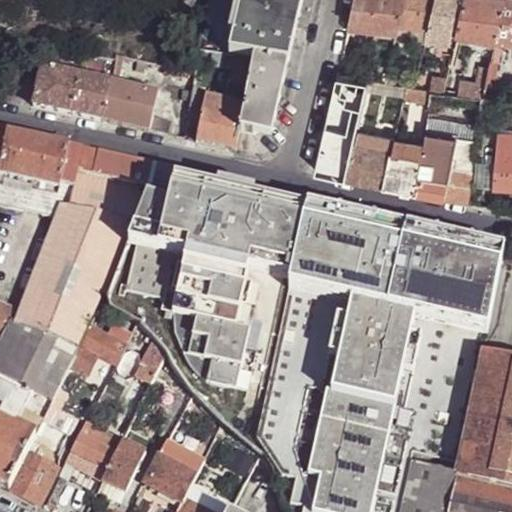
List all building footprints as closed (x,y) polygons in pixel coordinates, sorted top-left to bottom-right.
[(287,66),(301,0),(240,0),(228,55),(236,57),(252,60),(287,66)] [(354,0),(348,25),(397,31),(398,26),(403,0),(354,0)] [(434,0),(403,0),(398,26),(429,29),(434,0)] [(465,0),(434,0),(429,29),(426,41),(426,42),(456,46),(458,33),(465,0)] [(504,0),(465,0),(458,33),(495,40),(504,0)] [(511,0),(504,0),(495,40),(511,42),(511,0)] [(398,26),(397,31),(396,38),(426,41),(429,29),(398,26)] [(114,61),(113,67),(119,68),(121,58),(115,56),(114,61)] [(252,60),(236,57),(231,81),(247,84),(252,60)] [(270,141),(287,66),(252,60),(247,84),(243,106),(241,117),(238,133),(270,141)] [(142,72),(144,63),(136,61),(134,70),(142,72)] [(455,78),(452,94),(480,98),(482,98),(489,68),(481,66),(477,83),(455,78)] [(34,107),(101,121),(109,83),(42,68),(34,107)] [(397,76),(388,74),(386,84),(396,85),(397,76)] [(101,121),(168,138),(170,123),(152,119),(157,94),(115,85),(116,80),(109,79),(109,83),(101,121)] [(386,84),(369,81),(366,91),(405,97),(408,87),(396,85),(386,84)] [(433,91),(416,88),(408,87),(405,97),(405,99),(431,104),(433,91)] [(196,144),(235,153),(238,133),(241,117),(203,109),(205,98),(191,95),(188,111),(202,114),(196,144)] [(243,106),(205,98),(203,109),(241,117),(243,106)] [(482,98),(480,98),(478,117),(489,118),(491,99),(482,98)] [(475,142),(477,128),(428,119),(426,133),(475,142)] [(355,143),(393,151),(395,139),(357,131),(355,143)] [(53,402),(70,367),(89,328),(87,326),(99,294),(126,221),(134,223),(144,197),(166,203),(171,183),(174,169),(5,132),(0,154),(0,208),(55,219),(20,313),(0,305),(0,339),(2,340),(0,344),(0,407),(4,410),(15,389),(31,396),(32,393),(53,402)] [(474,146),(475,142),(426,133),(424,145),(422,157),(415,192),(467,203),(470,185),(474,146)] [(511,135),(496,135),(495,146),(511,147),(511,135)] [(393,151),(422,157),(424,145),(395,138),(395,139),(393,151)] [(355,143),(347,178),(384,186),(393,151),(355,143)] [(495,148),(474,146),(470,185),(492,187),(495,148)] [(491,189),(511,190),(511,147),(495,146),(495,148),(492,187),(491,189)] [(384,186),(415,192),(422,157),(393,151),(384,186)] [(501,257),(171,183),(166,203),(144,197),(134,223),(130,233),(187,246),(184,257),(171,314),(195,320),(186,358),(211,364),(207,385),(236,392),(249,332),(236,329),(249,272),(251,261),(292,269),(289,280),(323,288),(329,258),(340,260),(334,290),(354,295),(351,305),(347,323),(339,362),(331,397),(325,395),(306,479),(320,483),(313,511),(374,511),(405,376),(413,338),(417,320),(419,309),(487,324),(501,257)] [(130,233),(134,223),(126,221),(99,294),(104,296),(103,298),(106,299),(126,244),(130,233)] [(187,246),(130,233),(126,244),(184,257),(187,246)] [(323,288),(289,280),(287,291),(321,299),(320,304),(331,306),(332,301),(351,305),(354,295),(334,290),(340,260),(329,258),(323,288)] [(292,269),(251,261),(249,272),(289,280),(292,269)] [(104,311),(107,304),(101,301),(99,308),(104,311)] [(487,324),(419,309),(417,320),(484,336),(487,324)] [(96,313),(89,328),(98,332),(105,318),(96,313)] [(339,362),(347,323),(337,320),(328,359),(339,362)] [(102,334),(125,346),(131,336),(107,323),(102,334)] [(125,346),(139,353),(145,341),(148,335),(136,325),(131,336),(125,346)] [(96,356),(116,366),(120,356),(125,346),(102,334),(98,332),(89,328),(70,367),(86,375),(96,356)] [(423,340),(413,338),(405,376),(415,379),(423,340)] [(150,386),(165,355),(153,341),(151,346),(135,379),(150,386)] [(125,346),(120,356),(136,363),(140,354),(139,353),(125,346)] [(511,511),(511,361),(480,355),(455,475),(446,511),(511,511)] [(15,389),(4,410),(28,421),(31,414),(24,410),(31,396),(15,389)] [(41,411),(47,414),(51,407),(44,403),(41,411)] [(0,487),(9,492),(27,456),(40,428),(28,421),(4,410),(0,407),(0,487)] [(67,465),(103,482),(123,443),(87,425),(67,465)] [(221,466),(226,468),(240,441),(236,438),(221,466)] [(126,494),(140,465),(146,454),(123,443),(103,482),(96,495),(109,501),(116,489),(126,494)] [(167,444),(160,458),(195,478),(202,464),(167,444)] [(140,465),(153,472),(159,460),(146,454),(140,465)] [(9,492),(39,507),(57,471),(27,456),(9,492)] [(181,505),(183,500),(195,478),(160,458),(159,460),(153,472),(146,485),(181,505)] [(446,511),(455,475),(412,465),(401,511),(446,511)] [(203,511),(204,511),(183,500),(181,505),(177,511),(203,511)] [(45,509),(49,511),(52,511),(55,505),(48,503),(45,509)]
